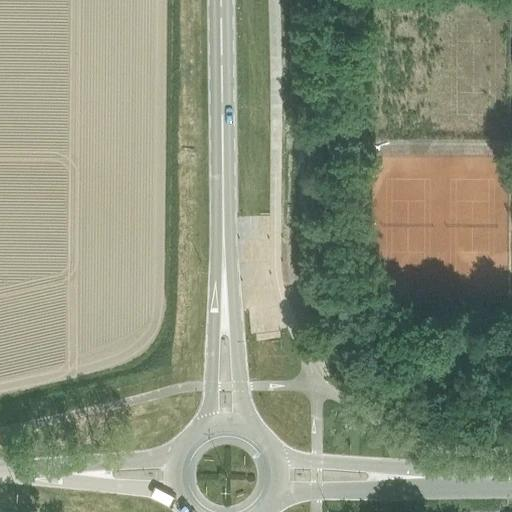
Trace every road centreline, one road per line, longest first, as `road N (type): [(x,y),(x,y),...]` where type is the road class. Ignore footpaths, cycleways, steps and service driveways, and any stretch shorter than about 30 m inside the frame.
road 1 (primary): [(223,238),(220,0)]
road 2 (primary): [(246,428),(231,249),(223,238)]
road 3 (primary): [(223,238),(205,428)]
road 4 (tertiary): [(273,499),(438,491),(452,480)]
road 5 (tertiary): [(452,480),(440,470),(274,455)]
road 6 (unclassified): [(178,453),(44,465),(32,473)]
road 7 (unclassified): [(32,473),(177,500)]
